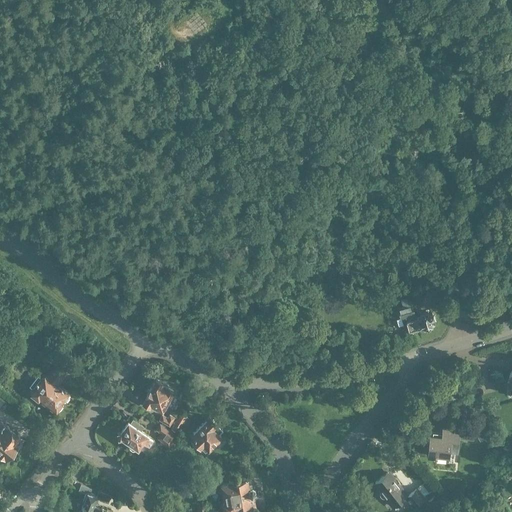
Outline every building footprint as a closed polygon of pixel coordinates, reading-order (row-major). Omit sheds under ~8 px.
[(407,249),(396,252),(400,266),(411,263),(407,249)] [(412,302),(411,303),(411,301),(408,302),(407,297),(397,300),(398,304),(396,304),(401,318),(406,316),(407,321),(406,323),(408,330),(410,331),(418,329),(423,328),(424,329),(432,326),(431,323),(434,322),(433,317),(434,317),(433,313),(429,314),(428,311),(420,313),(421,316),(416,318),(415,317),(416,317),(412,302)] [(15,332),(19,335),(23,329),(19,326),(15,332)] [(46,404),(55,411),(57,409),(59,409),(62,406),(61,403),(63,400),(66,400),(68,397),(68,395),(69,393),(57,383),(69,369),(58,360),(50,372),(48,376),(45,374),(43,374),(30,390),(31,393),(40,400),(41,400),(41,403),(44,405),(46,404)] [(151,404),(162,410),(174,389),(156,378),(143,401),(151,405),(151,404)] [(178,416),(171,428),(177,432),(186,416),(187,416),(181,412),(178,416)] [(170,413),(168,417),(162,414),(159,419),(170,426),(175,417),(170,413)] [(194,435),(190,438),(200,447),(205,452),(206,451),(221,435),(213,427),(217,423),(211,417),(211,416),(210,415),(209,416),(208,417),(192,433),(194,435)] [(121,431),(118,432),(119,437),(122,436),(130,442),(129,445),(130,447),(133,449),(135,449),(137,447),(138,448),(143,441),(149,445),(153,439),(141,430),(144,426),(133,418),(130,422),(128,421),(121,431)] [(0,456),(2,458),(6,458),(23,438),(0,419),(0,456)] [(459,439),(473,440),(474,427),(460,425),(460,422),(443,420),(441,433),(432,432),(432,435),(429,434),(427,455),(449,457),(449,452),(457,453),(459,439)] [(158,438),(169,445),(176,434),(160,423),(156,429),(161,433),(158,438)] [(486,427),(475,433),(482,444),(492,438),(486,427)] [(386,496),(394,506),(403,499),(405,501),(408,499),(413,505),(423,497),(416,488),(407,496),(388,472),(375,482),(381,490),(380,491),(380,492),(380,494),(381,495),(382,496),(384,497),(385,497),(386,496)] [(223,510),(226,510),(226,511),(235,511),(235,508),(241,507),(241,511),(249,511),(250,511),(249,506),(255,505),(253,495),(255,493),(255,490),(252,488),(252,484),(248,484),(247,480),(234,482),(234,480),(228,481),(229,483),(221,485),(223,500),(221,501),(223,510)] [(93,511),(90,511),(93,505),(96,497),(108,501),(111,495),(99,491),(97,495),(90,492),(92,488),(81,484),(78,490),(85,493),(83,498),(82,498),(78,507),(81,508),(79,511),(93,511)] [(434,495),(427,501),(435,511),(442,506),(434,495)]
